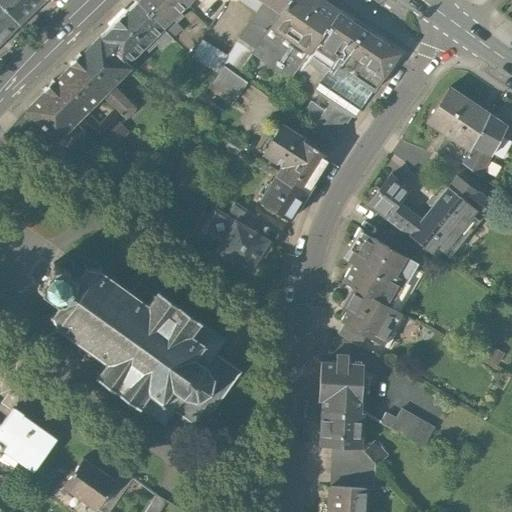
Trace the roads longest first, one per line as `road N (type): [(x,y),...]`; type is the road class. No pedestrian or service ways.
road 1 (residential): [(291,511),(296,346),(324,214),(453,28)]
road 2 (tertiary): [(0,99),(97,0)]
